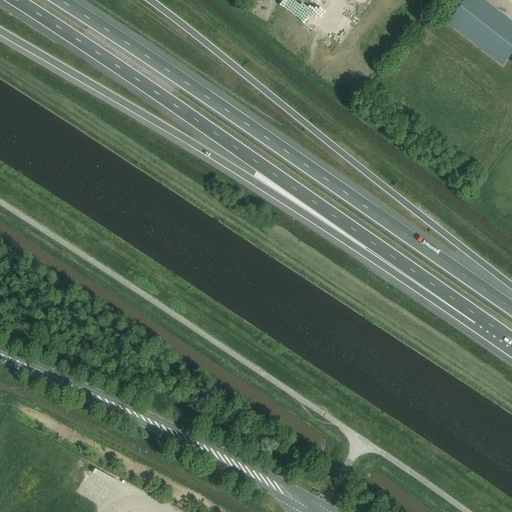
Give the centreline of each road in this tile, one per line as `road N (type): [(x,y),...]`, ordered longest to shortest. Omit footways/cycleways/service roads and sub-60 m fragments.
road 1 (motorway): [(12,0),(478,318)]
road 2 (motorway): [(0,32),(478,318)]
road 3 (motorway): [(511,309),(58,0)]
road 4 (motorway): [(511,286),(148,0)]
road 5 (primary): [(0,354),(308,505)]
